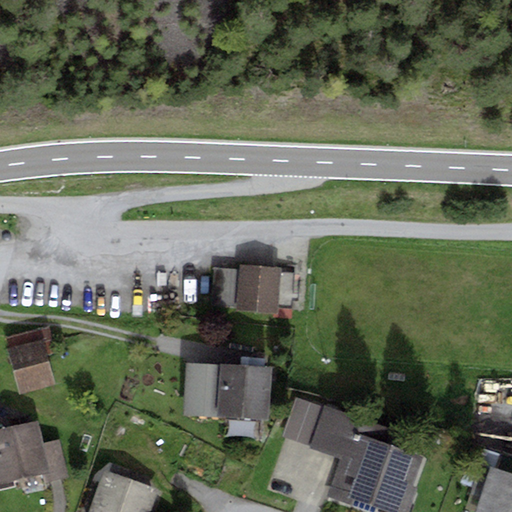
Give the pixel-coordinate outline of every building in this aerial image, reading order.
[(281,268),(240,265),(240,269),(237,307),(237,310),(276,313),(276,306),(291,308),(294,274),(280,273),(281,268)] [(237,307),(240,269),(214,267),(210,304),(237,307)] [(8,349),(22,397),(57,387),(48,355),(57,352),(50,325),(7,337),(10,349),(8,349)] [(240,367),(187,363),(183,415),(266,421),(269,368),(263,368),(264,357),(241,356),(240,367)] [(296,398),(282,436),(310,446),(324,408),(296,398)] [(324,495),(368,511),(371,511),(374,505),(392,511),(408,511),(417,489),(412,485),(422,456),(392,445),(396,433),(324,406),(324,408),(310,446),(309,448),(338,458),(324,495)] [(36,421),(0,429),(0,482),(0,483),(48,471),(42,444),(36,421)] [(59,440),(42,444),(48,471),(51,482),(68,477),(59,440)] [(482,491),(474,511),(511,511),(511,472),(473,458),(464,485),(482,491)] [(151,511),(160,489),(103,469),(88,511),(151,511)]
